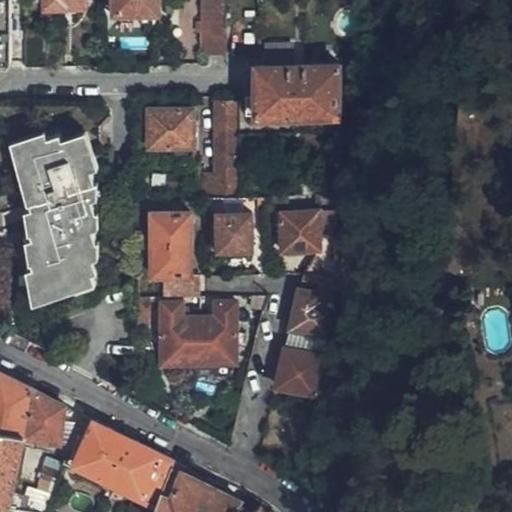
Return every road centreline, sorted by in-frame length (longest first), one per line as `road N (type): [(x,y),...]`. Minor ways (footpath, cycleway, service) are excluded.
road 1 (residential): [(0,350),(275,486),(293,511)]
road 2 (unknown): [(243,470),(283,296)]
